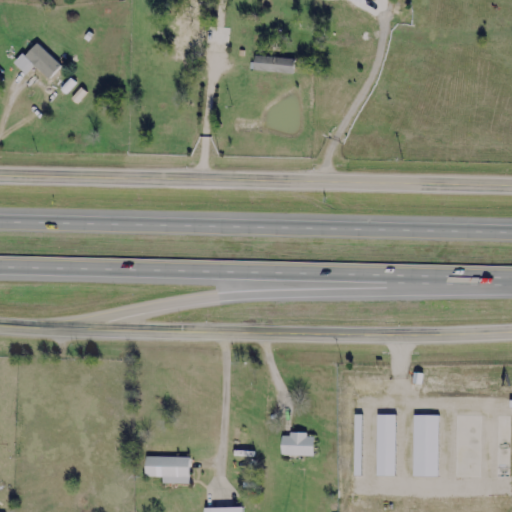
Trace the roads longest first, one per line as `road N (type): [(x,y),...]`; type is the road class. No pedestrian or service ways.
road 1 (motorway): [(511,233),(0,222)]
road 2 (motorway): [(0,268),(511,279)]
road 3 (tertiary): [(511,179),(0,170)]
road 4 (tertiary): [(0,327),(511,333)]
road 5 (motorway): [(34,331),(248,295),(492,279)]
